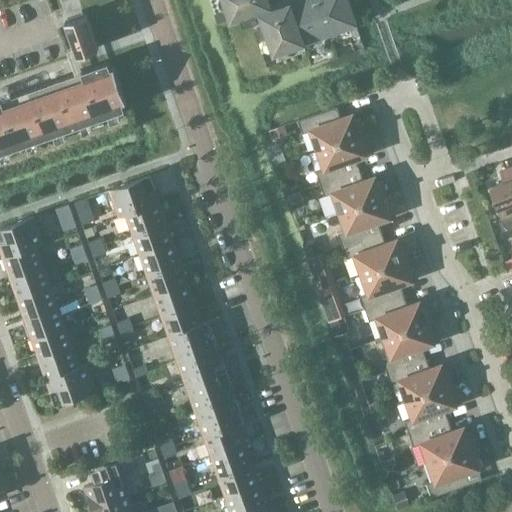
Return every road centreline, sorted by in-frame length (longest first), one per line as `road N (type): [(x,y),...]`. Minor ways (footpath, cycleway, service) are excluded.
road 1 (residential): [(333,511),(152,0)]
road 2 (residential): [(511,423),(465,288),(446,262),(417,184)]
road 3 (residential): [(417,184),(394,97),(419,95),(448,172)]
road 4 (residential): [(51,511),(0,370)]
